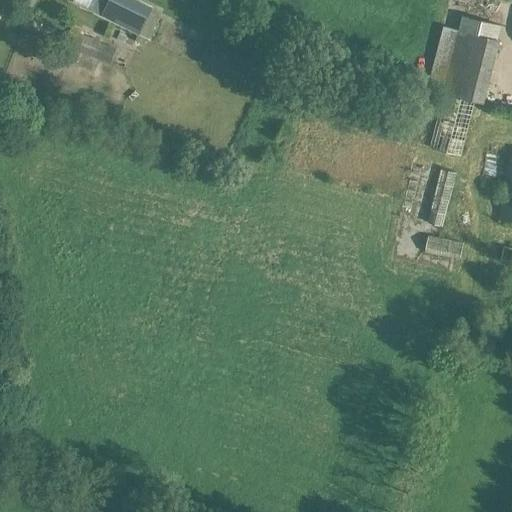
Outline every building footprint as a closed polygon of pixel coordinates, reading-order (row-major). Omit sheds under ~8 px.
[(139,36),(152,12),(126,0),(110,0),(101,18),(139,36)] [(484,104),(500,42),(498,42),(502,26),(463,16),(459,31),(443,27),(427,88),(443,93),(476,102),(484,104)] [(64,59),(93,71),(98,59),(95,57),(96,55),(103,57),(108,45),(100,42),(101,42),(80,33),(81,30),(72,26),(70,30),(63,46),(68,48),(64,59)] [(214,45),(204,64),(252,89),(262,69),(214,45)] [(475,106),(476,102),(443,93),(429,148),(462,158),(475,106)] [(511,159),(501,221),(511,222),(511,159)] [(443,227),(457,173),(441,169),(427,223),(443,227)] [(463,243),(429,236),(425,252),(460,259),(463,243)]
